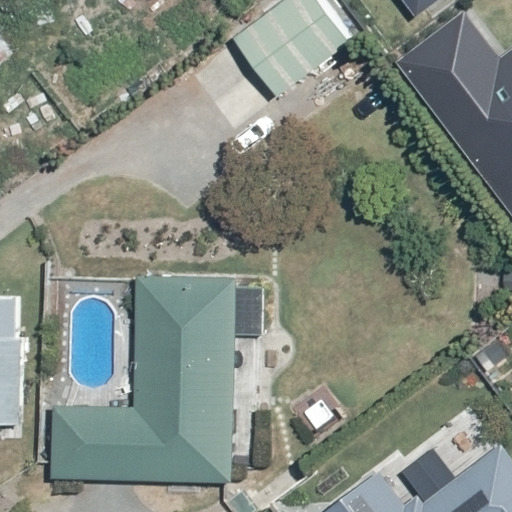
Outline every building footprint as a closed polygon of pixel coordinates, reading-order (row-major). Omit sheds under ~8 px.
[(17,0),(0,0),(0,4),(4,10),(17,0)] [(354,37),(325,0),(277,0),(236,33),(283,93),(354,37)] [(414,0),(425,13),(442,0),(414,0)] [(511,46),(506,52),(471,7),(400,62),(511,205),(511,46)] [(0,27),(0,69),(20,56),(0,27)] [(235,483),(238,279),(140,277),(138,407),(57,408),(54,479),(235,483)] [(0,425),(20,426),(25,298),(0,298),(0,425)] [(414,511),(384,474),(333,511),(511,511),(511,454),(507,447),(417,511),(414,511)]
